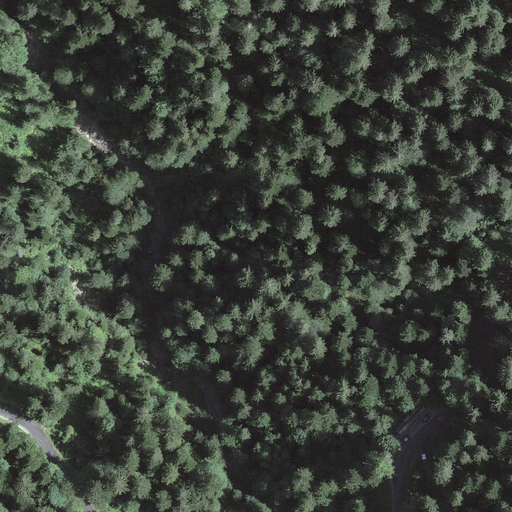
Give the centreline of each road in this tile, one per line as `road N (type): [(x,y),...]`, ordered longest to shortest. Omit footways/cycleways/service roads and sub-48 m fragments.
road 1 (unclassified): [(397,511),(407,456),(467,388),(511,269)]
road 2 (unclassified): [(0,408),(35,428),(89,511)]
